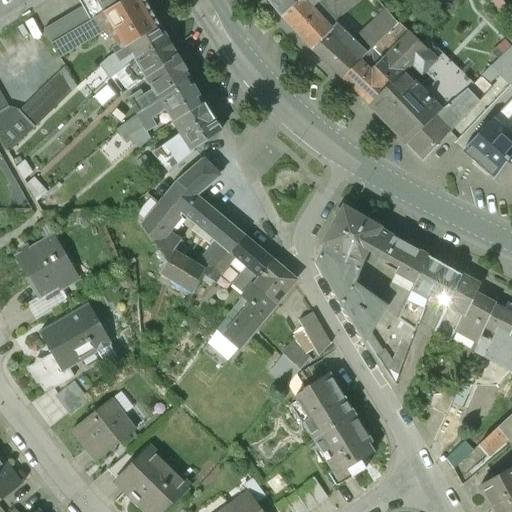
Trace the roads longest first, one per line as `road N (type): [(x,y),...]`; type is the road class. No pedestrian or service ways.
road 1 (residential): [(423,474),(312,291),(304,261),(303,239),(343,161)]
road 2 (residential): [(343,161),(275,100),(203,0)]
road 3 (residential): [(511,246),(343,161)]
road 4 (residential): [(92,511),(0,395)]
